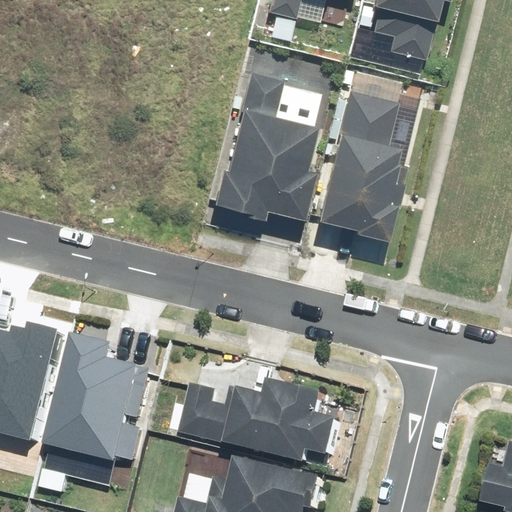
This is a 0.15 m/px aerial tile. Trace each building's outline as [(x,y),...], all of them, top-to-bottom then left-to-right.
[(299,0),(270,0),(268,10),(296,17),(299,0)] [(389,51),(427,60),(441,0),(374,0),(370,20),(375,22),(373,31),(393,35),(389,51)] [(223,166),(214,203),(247,212),(246,216),(264,220),(266,210),(303,219),(315,169),(307,167),(318,124),(275,113),(284,79),(252,71),(228,167),(223,166)] [(350,89),(319,220),(355,228),(355,231),(390,239),(408,164),(397,161),(400,145),(390,142),(400,101),(398,100),(350,89)] [(183,437),(313,466),(316,454),(338,459),(346,422),(325,417),(330,394),(275,381),(272,397),(235,388),(230,407),(218,404),(221,391),(195,385),(183,437)] [(218,481),(194,476),(189,500),(183,499),(180,511),(321,511),(329,480),(242,460),(237,482),(218,478),(218,481)] [(511,468),(497,464),(486,503),(511,510),(511,468)]
